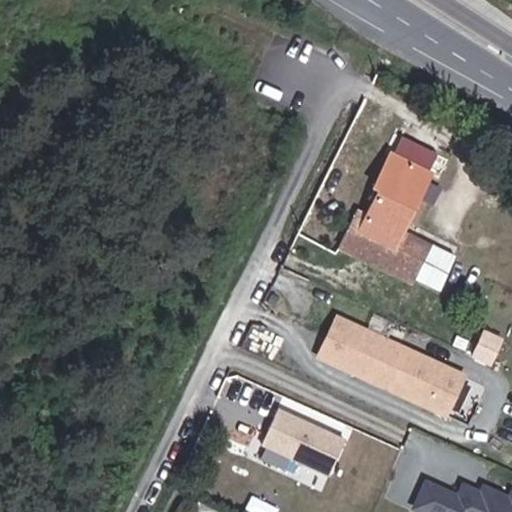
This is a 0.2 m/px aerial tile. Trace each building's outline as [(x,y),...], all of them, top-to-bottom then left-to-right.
[(396,135),(384,152),(335,250),(414,288),(434,250),(397,231),(439,157),(396,135)] [(459,375),(331,316),(310,356),(441,415),(459,375)] [(481,329),(474,356),(495,361),(501,334),(481,329)] [(273,407),(259,449),(332,474),(346,432),(273,407)] [(452,491),(420,478),(409,510),(413,511),(511,511),(511,490),(503,487),(501,495),(475,479),(472,487),(456,480),(452,491)]
